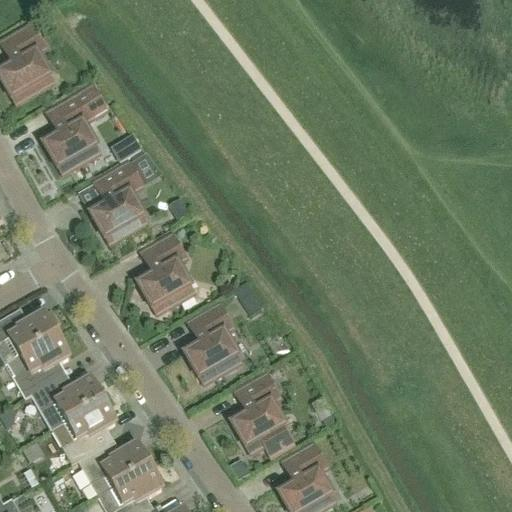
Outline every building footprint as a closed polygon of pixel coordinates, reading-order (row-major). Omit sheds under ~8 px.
[(53,88),(36,59),(45,54),(32,31),(0,49),(0,50),(8,64),(0,68),(0,83),(15,110),(53,88)] [(99,158),(82,129),(95,122),(82,99),(46,120),(54,134),(40,143),(62,180),(99,158)] [(130,142),(124,146),(132,158),(138,155),(130,142)] [(146,228),(129,199),(142,192),(129,169),(93,190),(101,204),(87,213),(109,250),(146,228)] [(193,298),(176,269),(186,264),(172,241),(140,260),(148,274),(134,282),(156,320),(193,298)] [(247,289),(235,297),(240,305),(253,297),(251,293),(248,289),(247,289)] [(240,368),(223,339),(233,333),(219,311),(187,329),(195,344),(181,352),(203,389),(240,368)] [(55,341),(42,318),(27,327),(20,315),(0,326),(0,363),(4,370),(55,341)] [(60,384),(53,372),(68,363),(55,341),(4,370),(24,405),(31,401),(60,384)] [(102,406),(89,384),(74,393),(66,380),(60,384),(31,401),(51,436),(102,406)] [(295,452),(270,409),(280,403),(267,380),(234,399),(243,414),(228,422),(250,459),(261,453),(270,467),(295,452)] [(107,450),(100,437),(115,429),(102,406),(51,436),(71,471),(77,467),(107,450)] [(19,457),(29,474),(55,459),(45,442),(19,457)] [(148,472),(135,450),(120,458),(113,446),(107,450),(77,467),(97,501),(113,492),(148,472)] [(326,511),(334,508),(317,479),(327,473),(314,450),(281,469),(290,484),(275,492),(287,511),(326,511)] [(239,462),(229,468),(236,482),(247,476),(239,462)] [(151,511),(146,503),(161,494),(148,472),(113,492),(97,501),(103,511),(151,511)] [(29,477),(21,481),(29,497),(38,493),(29,477)]
